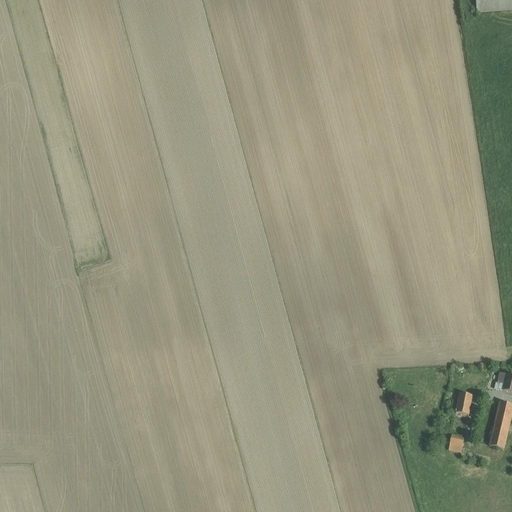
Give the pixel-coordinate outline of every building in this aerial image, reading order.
[(511,0),(475,0),(476,14),(511,11),(511,0)] [(511,376),(499,374),(494,389),(511,393),(511,376)] [(459,394),(455,413),(469,416),(472,397),(459,394)] [(511,419),(511,413),(511,406),(499,403),(489,447),(503,450),(511,419)] [(451,435),(448,451),(461,454),(464,438),(451,435)]
